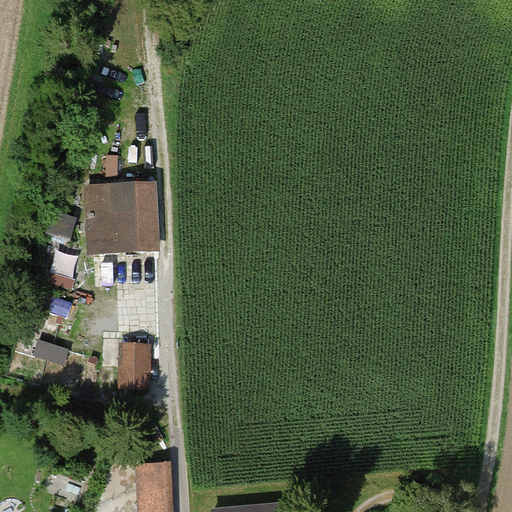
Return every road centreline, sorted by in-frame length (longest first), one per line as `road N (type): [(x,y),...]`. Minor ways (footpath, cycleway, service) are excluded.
road 1 (track): [(151,0),(184,511)]
road 2 (track): [(511,176),(497,412),(479,511)]
